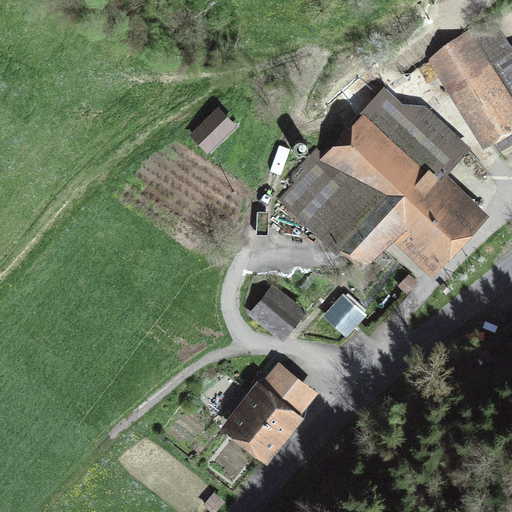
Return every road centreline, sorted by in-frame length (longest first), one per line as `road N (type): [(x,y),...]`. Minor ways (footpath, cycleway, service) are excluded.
road 1 (track): [(0,291),(92,191),(250,71),(332,49),(290,125),(230,292),(234,319),(252,344)]
road 2 (unclassified): [(243,511),(363,389),(511,269)]
road 3 (track): [(363,389),(322,357),(252,344),(204,361),(156,397)]
